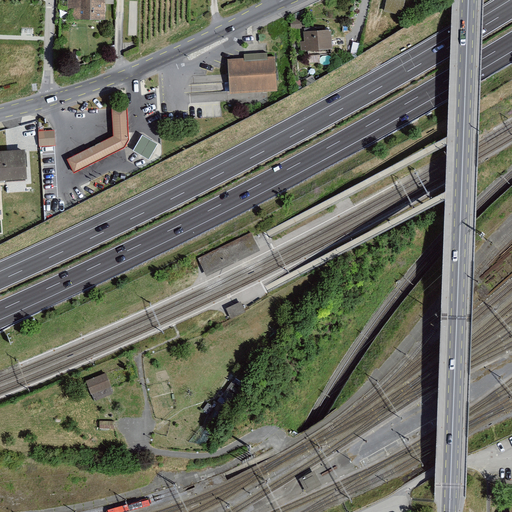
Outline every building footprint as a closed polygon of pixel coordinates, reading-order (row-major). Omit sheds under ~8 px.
[(65,0),(65,21),(105,21),(104,0),(65,0)] [(402,0),(383,0),(381,11),(399,15),(402,0)] [(298,22),(289,23),(289,30),(299,30),(298,22)] [(298,42),(299,53),(329,51),(328,29),(301,31),(301,42),(298,42)] [(241,58),(225,59),(225,65),(227,93),(274,91),(272,56),(264,57),(264,53),(240,54),(241,58)] [(112,110),(114,136),(69,159),(75,172),(125,148),(129,140),(127,109),(112,110)] [(52,132),(38,132),(38,147),(52,147),(52,132)] [(142,135),(133,151),(149,160),(158,144),(142,135)] [(0,181),(3,182),(3,178),(22,177),(21,150),(0,151),(0,181)] [(241,302),(227,308),(231,316),(245,310),(241,302)] [(106,374),(87,381),(92,396),(112,388),(106,374)]
